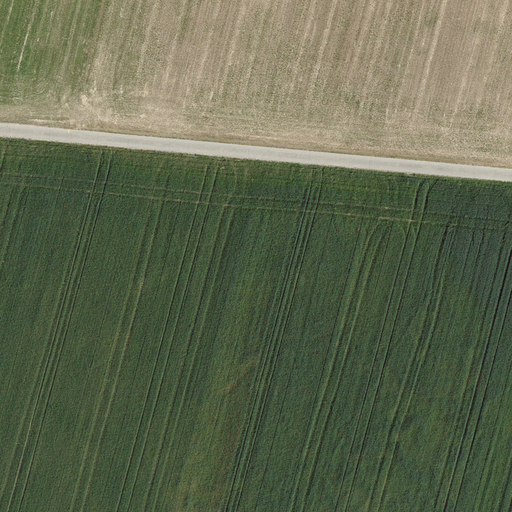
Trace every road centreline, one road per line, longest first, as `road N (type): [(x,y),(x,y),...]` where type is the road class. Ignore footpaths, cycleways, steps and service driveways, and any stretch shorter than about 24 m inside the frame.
road 1 (motorway): [(511,169),(0,14)]
road 2 (motorway): [(0,253),(511,397)]
road 3 (track): [(511,176),(0,130)]
